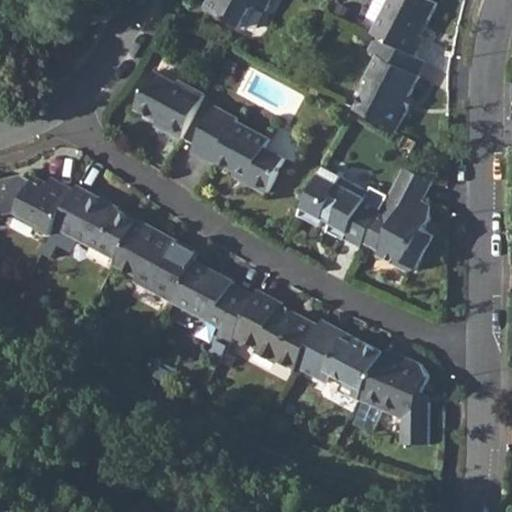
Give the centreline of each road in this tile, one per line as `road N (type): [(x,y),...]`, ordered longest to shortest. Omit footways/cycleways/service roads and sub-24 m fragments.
road 1 (residential): [(483,344),(433,333),(280,263),(148,182),(57,108)]
road 2 (residential): [(483,344),(482,129)]
road 3 (residential): [(475,511),(483,365)]
road 4 (residential): [(57,108),(91,82),(143,0)]
road 5 (residential): [(482,129),(487,60),(503,0)]
